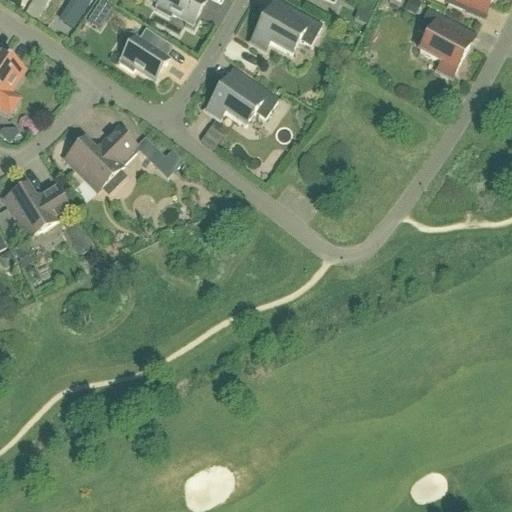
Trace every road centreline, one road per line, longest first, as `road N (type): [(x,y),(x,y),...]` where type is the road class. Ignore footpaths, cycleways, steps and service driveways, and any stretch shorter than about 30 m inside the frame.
road 1 (residential): [(355,258),(399,214),(511,28)]
road 2 (residential): [(355,258),(330,258),(163,129)]
road 3 (residential): [(163,129),(242,0)]
road 4 (residential): [(0,171),(36,148),(99,83)]
